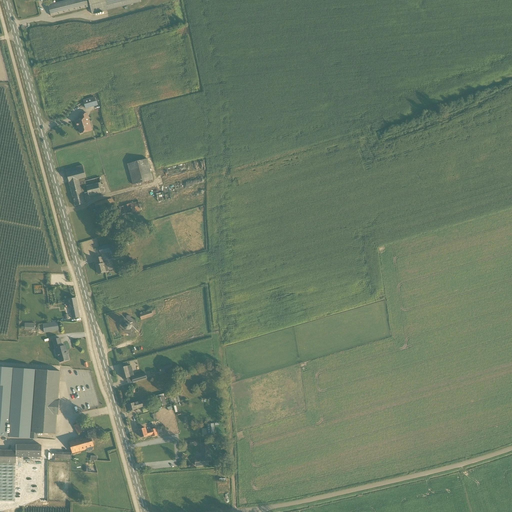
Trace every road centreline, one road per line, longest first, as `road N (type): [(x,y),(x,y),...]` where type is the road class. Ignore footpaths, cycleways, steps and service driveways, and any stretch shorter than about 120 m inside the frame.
road 1 (primary): [(144,511),(6,0)]
road 2 (unclassified): [(511,448),(425,475),(243,511)]
road 3 (track): [(238,511),(215,334)]
